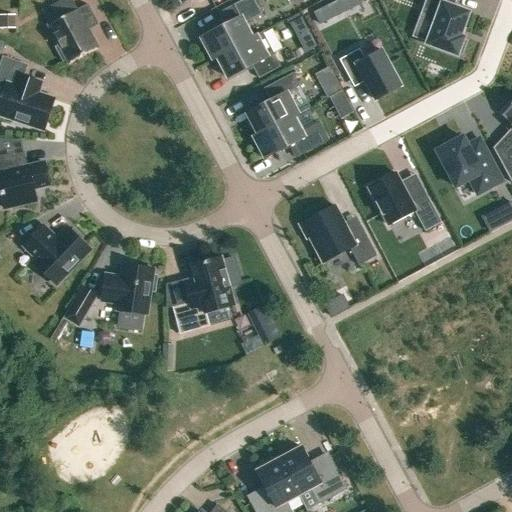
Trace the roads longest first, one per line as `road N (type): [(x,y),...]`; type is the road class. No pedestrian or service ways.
road 1 (residential): [(164,46),(117,69),(87,98),(73,141),(83,187),(107,217),(158,237),(179,237),(250,205)]
road 2 (residential): [(250,205),(483,78),(511,1)]
road 3 (residential): [(150,511),(213,452),(342,381)]
road 4 (residential): [(250,205),(342,381)]
road 5 (residential): [(164,46),(250,205)]
road 6 (residential): [(342,381),(414,511)]
